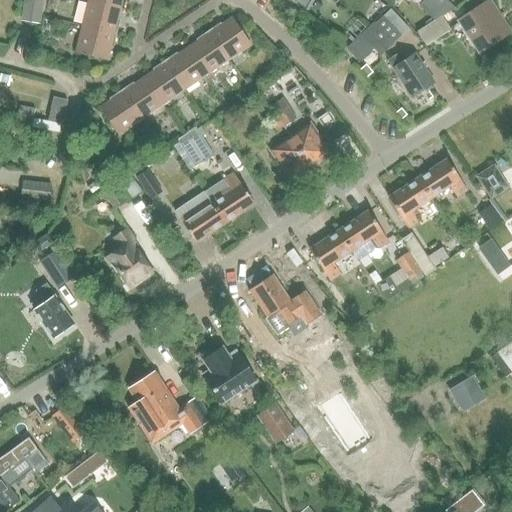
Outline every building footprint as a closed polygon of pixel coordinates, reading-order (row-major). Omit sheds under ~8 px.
[(25,0),(22,21),(38,24),(42,0),(25,0)] [(88,0),(82,25),(116,34),(118,25),(116,24),(120,8),(88,0)] [(299,0),(296,6),(303,12),(305,9),(309,0),(299,0)] [(435,21),(441,17),(454,8),(445,0),(425,0),(419,6),(435,21)] [(461,19),(483,51),(506,35),(492,13),(495,11),(488,0),(461,19)] [(389,26),(400,37),(408,29),(390,11),(382,19),(389,26)] [(441,17),(435,21),(417,32),(426,45),(449,30),(441,17)] [(216,26),(208,31),(228,61),(250,45),(232,18),(218,27),(216,26)] [(382,19),(375,26),(382,33),(393,45),(394,43),(400,37),(389,26),(382,19)] [(116,34),(82,25),(75,52),(107,60),(112,42),(114,43),(116,34)] [(383,54),(393,45),(382,33),(375,26),(374,25),(348,50),(360,61),(376,46),(383,54)] [(193,44),(187,48),(206,75),(228,61),(208,31),(192,42),(193,44)] [(383,54),(400,80),(399,87),(401,91),(410,94),(412,98),(416,95),(423,97),(425,95),(426,88),(434,83),(414,55),(406,61),(394,43),(393,45),(383,54)] [(165,61),(164,61),(184,90),(206,75),(187,48),(166,63),(165,61)] [(151,73),(144,78),(162,105),(184,90),(164,61),(150,71),(151,73)] [(272,65),(264,69),(268,76),(276,71),(272,65)] [(365,65),(359,70),(366,78),(372,73),(365,65)] [(123,89),(120,91),(140,120),(162,105),(144,78),(124,91),(123,89)] [(109,101),(100,108),(118,135),(140,120),(120,91),(108,99),(109,101)] [(47,121),(61,125),(67,100),(53,97),(47,121)] [(283,98),(271,106),(277,117),(283,112),(290,108),(283,98)] [(401,109),(394,114),(401,121),(407,116),(401,109)] [(277,117),(276,117),(283,128),(291,123),(283,112),(277,117)] [(276,117),(269,122),(276,132),(283,128),(276,117)] [(297,133),(290,137),(310,166),(329,153),(310,124),(297,133)] [(177,140),(194,167),(213,155),(196,128),(177,140)] [(283,142),(270,151),(290,179),(310,166),(290,137),(283,142)] [(13,158),(40,163),(43,149),(16,144),(13,158)] [(125,154),(115,161),(128,180),(138,172),(125,154)] [(447,160),(418,180),(431,199),(449,186),(457,197),(467,190),(447,160)] [(475,176),(490,199),(508,187),(494,164),(475,176)] [(148,170),(136,178),(150,199),(162,192),(148,170)] [(99,189),(114,210),(126,202),(105,173),(94,181),(94,182),(87,187),(92,194),(99,189)] [(222,180),(203,193),(211,204),(224,223),(253,203),(232,173),(222,180)] [(431,199),(418,180),(389,200),(409,229),(418,223),(411,212),(431,199)] [(22,181),(20,198),(49,201),(51,184),(22,181)] [(203,193),(174,212),(195,243),(224,223),(211,204),(203,193)] [(502,222),(490,205),(478,213),(490,230),(502,222)] [(369,213),(340,232),(352,251),(371,238),(379,249),(388,243),(369,213)] [(0,215),(0,229),(14,231),(15,217),(0,215)] [(109,258),(128,286),(149,271),(129,243),(134,240),(126,229),(113,239),(120,249),(109,258)] [(352,251),(340,232),(310,251),(330,281),(341,274),(334,263),(352,251)] [(50,238),(37,246),(41,251),(53,243),(50,238)] [(442,247),(428,256),(435,267),(449,258),(442,247)] [(41,262),(58,288),(74,278),(56,252),(41,262)] [(510,266),(500,252),(488,260),(499,274),(510,266)] [(396,261),(412,285),(424,277),(408,253),(396,261)] [(369,275),(387,300),(400,291),(389,276),(382,281),(375,270),(369,275)] [(273,276),(250,291),(268,318),(266,319),(277,336),(287,330),(289,328),(298,335),(299,336),(300,336),(302,336),(303,336),(304,335),(305,334),(305,333),(305,332),(306,325),(320,316),(310,300),(313,299),(307,289),(304,291),(300,285),(285,295),(273,276)] [(68,327),(73,324),(45,285),(35,292),(43,303),(34,310),(53,338),(58,335),(61,336),(67,331),(68,327)] [(354,305),(343,312),(350,323),(361,316),(354,305)] [(314,349),(323,363),(343,349),(334,335),(314,349)] [(204,360),(213,374),(205,379),(221,403),(255,381),(237,353),(229,358),(223,348),(204,360)] [(139,402),(129,408),(153,444),(183,425),(189,435),(190,434),(201,426),(203,425),(211,420),(197,399),(189,404),(178,411),(153,373),(130,388),(139,402)] [(448,388),(461,411),(485,398),(472,375),(448,388)] [(258,416),(276,443),(292,432),(275,405),(258,416)] [(52,418),(72,443),(84,432),(65,408),(52,418)] [(0,477),(24,459),(32,468),(33,467),(37,472),(48,464),(38,449),(30,437),(0,460),(0,477)] [(0,477),(0,511),(1,511),(17,501),(7,487),(16,480),(18,482),(27,475),(25,473),(32,468),(24,459),(0,477)] [(89,459),(65,477),(73,487),(97,469),(89,459)] [(470,488),(443,509),(445,511),(470,511),(481,503),(470,488)] [(101,511),(93,503),(82,511),(72,511),(66,505),(61,509),(51,497),(33,511),(101,511)]
